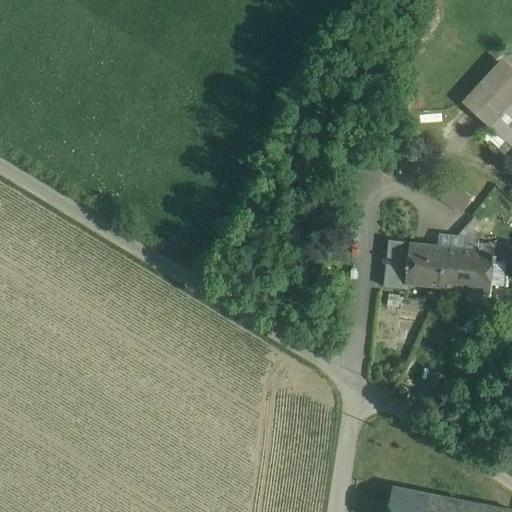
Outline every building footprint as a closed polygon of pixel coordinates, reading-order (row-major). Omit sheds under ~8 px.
[(511,70),(503,62),(466,102),(489,126),(511,101),(511,70)] [(511,101),(489,126),(511,146),(511,101)] [(511,146),(505,141),(498,149),(506,155),(511,148),(511,146)] [(462,212),(474,195),(453,181),(442,199),(462,212)] [(474,220),(460,238),(476,240),(475,250),(494,253),(498,222),(474,220)] [(460,238),(442,236),(440,247),(475,250),(476,240),(460,238)] [(440,247),(390,241),(384,287),(408,289),(409,284),(467,291),(486,293),(490,294),(491,285),(493,261),(496,261),(496,256),(494,256),(494,253),(475,250),(440,247)] [(496,261),(493,261),(491,285),(503,286),(505,263),(496,261)] [(486,293),(467,291),(466,304),(485,306),(486,293)] [(511,511),(511,510),(393,487),(387,511),(511,511)]
